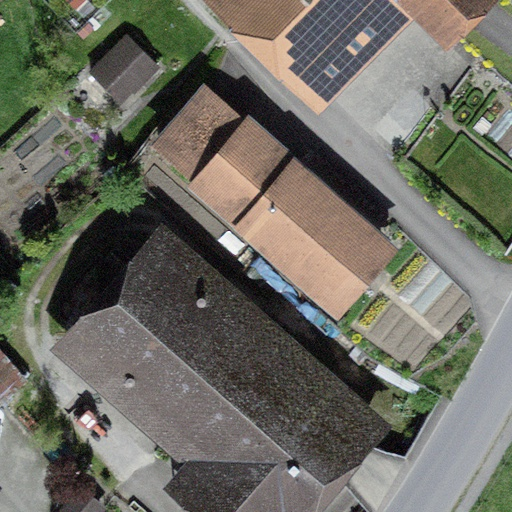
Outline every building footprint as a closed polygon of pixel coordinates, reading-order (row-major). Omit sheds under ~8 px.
[(410,0),(441,32),(474,0),(235,0),(308,73),(382,0),(410,0)] [(127,37),(103,61),(131,89),(156,65),(127,37)] [(158,141),(336,298),(382,245),(204,88),(158,141)] [(182,477),(221,511),(298,511),(366,434),(151,245),(74,332),(207,449),(182,477)] [(0,397),(1,398),(23,378),(0,353),(0,397)]
